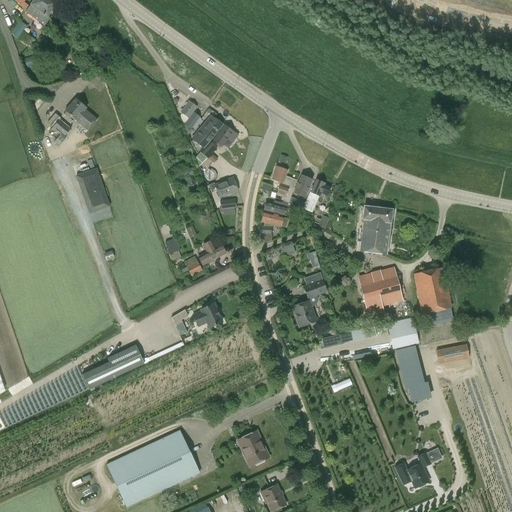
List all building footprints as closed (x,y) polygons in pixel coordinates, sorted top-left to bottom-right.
[(26,10),(29,6),(24,2),(24,0),(12,0),(21,6),(26,10)] [(44,26),(50,18),(47,16),(57,3),(53,0),(33,0),(29,6),(26,10),(25,11),(44,26)] [(34,40),(24,32),(19,38),(29,46),(34,40)] [(64,111),(65,112),(64,114),(68,118),(70,116),(75,121),(75,120),(87,130),(97,119),(85,109),(87,107),(76,98),(64,111)] [(184,124),(193,112),(197,106),(189,100),(180,112),(182,113),(180,116),(182,122),(184,124)] [(193,112),(184,124),(191,129),(200,117),(193,112)] [(60,118),(55,114),(47,123),(53,127),(48,132),(56,140),(54,142),(59,146),(68,136),(67,134),(71,129),(59,119),(60,118)] [(200,151),(209,140),(222,124),(213,117),(203,129),(201,127),(196,133),(197,134),(192,139),(193,140),(191,142),(197,153),(199,150),(200,151)] [(225,125),(214,140),(223,146),(227,140),(231,143),(238,135),(225,125)] [(209,140),(200,151),(207,159),(216,149),(209,140)] [(213,163),(217,159),(212,155),(209,158),(213,163)] [(281,155),(279,161),(285,164),(287,158),(281,155)] [(271,179),(274,180),(281,182),(277,194),(285,197),(284,199),(288,201),(296,180),(285,176),(287,170),(276,166),(271,179)] [(96,169),(76,176),(89,214),(109,206),(96,169)] [(312,180),(311,179),(301,175),(293,193),(304,197),(312,180)] [(233,177),(215,184),(214,183),(209,185),(211,191),(216,189),(219,198),(238,190),(233,177)] [(300,199),(297,206),(311,212),(318,195),(320,192),(326,195),(330,187),(323,184),(324,182),(316,179),(310,191),(309,191),(305,201),(300,199)] [(234,199),(220,201),(221,209),(235,208),(234,199)] [(266,201),(264,208),(264,209),(284,215),(288,202),(282,200),(282,203),(273,200),(273,203),(266,201)] [(359,251),(373,253),(376,220),(373,220),(375,208),(364,206),(362,220),(363,220),(359,251)] [(376,220),(373,253),(386,254),(389,223),(390,223),(392,210),(375,208),(373,220),(376,220)] [(311,214),(303,210),(299,217),(307,221),(311,214)] [(265,222),(263,226),(263,227),(260,227),(259,242),(267,242),(270,241),(271,226),(272,223),(281,226),(285,227),(287,218),(283,217),(264,211),(261,221),(265,222)] [(322,215),(318,226),(324,229),(329,218),(322,215)] [(190,235),(195,233),(192,226),(187,228),(190,235)] [(173,239),(165,242),(169,254),(178,251),(173,239)] [(202,265),(225,252),(221,245),(215,248),(211,241),(203,245),(207,252),(198,257),(202,265)] [(282,247),(285,254),(293,251),(290,244),(282,247)] [(106,260),(108,260),(113,258),(111,251),(104,253),(106,260)] [(197,261),(186,267),(191,276),(197,273),(202,271),(197,261)] [(421,314),(424,314),(427,327),(453,321),(450,308),(451,308),(443,267),(412,274),(421,314)] [(402,300),(394,268),(358,277),(368,317),(383,313),(381,306),(402,300)] [(314,306),(315,305),(316,303),(317,302),(317,300),(317,298),(317,297),(317,296),(327,292),(320,272),(303,278),(306,285),(303,286),(307,299),(308,299),(308,301),(295,305),(297,313),(295,314),(299,327),(315,321),(311,308),(314,306)] [(209,327),(222,321),(213,303),(200,309),(201,311),(192,315),(198,326),(206,322),(209,327)] [(171,319),(174,325),(180,322),(178,316),(171,319)] [(393,349),(418,343),(412,317),(387,322),(393,349)] [(348,333),(340,335),(342,343),(350,341),(348,333)] [(339,334),(322,338),(324,347),(341,343),(339,334)] [(466,344),(435,350),(438,365),(468,358),(466,344)] [(81,375),(82,375),(88,389),(143,363),(135,345),(107,358),(109,362),(81,375)] [(424,382),(414,346),(394,350),(404,391),(408,389),(411,402),(431,398),(427,382),(424,382)] [(351,379),(336,382),(337,388),(352,385),(351,379)] [(106,465),(126,507),(200,473),(180,431),(106,465)] [(257,431),(237,440),(249,467),(269,457),(261,441),(257,443),(253,434),(257,432),(257,431)] [(403,463),(394,467),(402,485),(411,481),(414,488),(428,482),(422,468),(430,464),(425,453),(417,457),(420,463),(406,470),(403,463)] [(276,485),(260,492),(265,503),(266,503),(270,511),(275,509),(276,511),(281,508),(281,507),(286,504),(276,485)]
